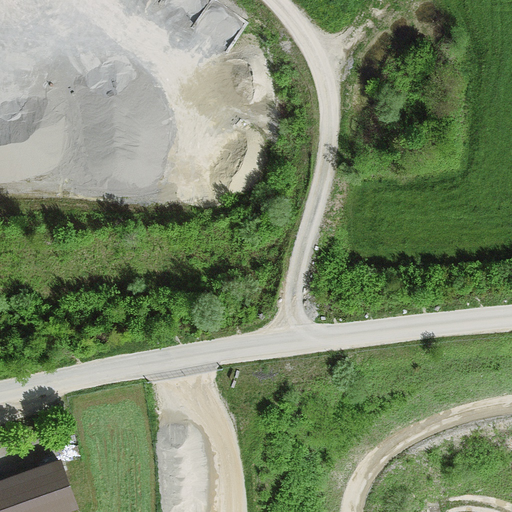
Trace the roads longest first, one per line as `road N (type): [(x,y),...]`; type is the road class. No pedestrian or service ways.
road 1 (residential): [(511,327),(0,401)]
road 2 (unknown): [(184,372),(213,425),(230,511)]
